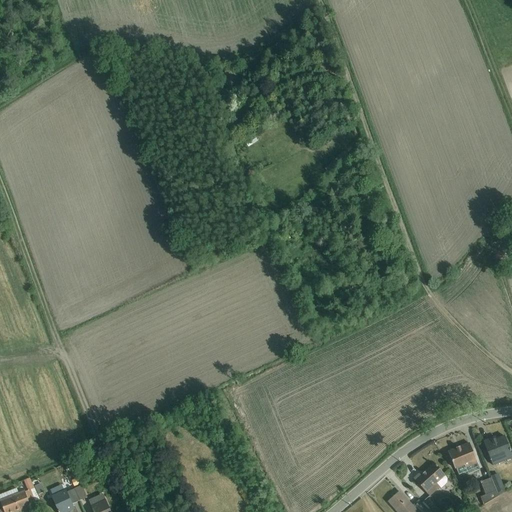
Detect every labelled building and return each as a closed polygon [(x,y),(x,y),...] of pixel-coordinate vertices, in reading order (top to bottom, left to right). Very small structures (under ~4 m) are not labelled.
[(238,86),(237,69),(224,69),(225,87),(238,86)] [(239,97),(244,94),(239,89),(233,93),(239,97)] [(216,93),(219,100),(221,99),(222,100),(226,99),(224,95),(221,97),(219,92),(216,93)] [(233,126),(228,128),(230,134),(233,133),(233,132),(235,131),(242,127),(240,122),(236,124),(236,123),(234,123),(235,125),(233,125),(233,126)] [(253,142),(246,145),(252,161),(258,159),(258,156),(262,155),(258,145),(254,146),(253,142)] [(345,151),(324,170),(329,175),(350,157),(345,151)] [(493,467),(511,459),(511,455),(505,437),(494,442),(493,439),(483,443),(493,467)] [(455,470),(456,470),(459,476),(467,472),(469,475),(479,471),(477,465),(477,464),(470,445),(448,453),(455,470)] [(440,488),(441,490),(446,485),(447,484),(447,482),(447,481),(447,480),(447,479),(446,478),(434,465),(421,477),(419,475),(414,480),(430,498),(440,488)] [(498,474),(491,477),(491,479),(497,493),(505,490),(498,474)] [(30,489),(36,486),(31,476),(25,479),(30,489)] [(74,488),(80,485),(77,479),(71,481),(74,488)] [(483,506),(499,497),(497,493),(491,479),(480,483),(486,496),(480,498),(483,506)] [(41,484),(35,487),(39,495),(45,492),(41,484)] [(62,485),(51,490),(53,496),(51,497),(58,511),(69,511),(70,511),(74,509),(74,510),(75,510),(73,505),(80,502),(74,490),(67,493),(66,490),(65,491),(62,485)] [(74,490),(80,502),(87,498),(82,486),(74,490)] [(32,511),(31,506),(36,504),(30,491),(25,493),(25,491),(18,494),(17,489),(7,493),(7,494),(0,497),(0,501),(1,504),(4,511),(16,511),(24,509),(25,511),(32,511)] [(429,511),(428,510),(419,501),(412,507),(399,493),(389,502),(397,511),(429,511)] [(103,495),(89,501),(91,507),(106,500),(103,495)] [(111,511),(106,500),(91,507),(93,511),(111,511)]
